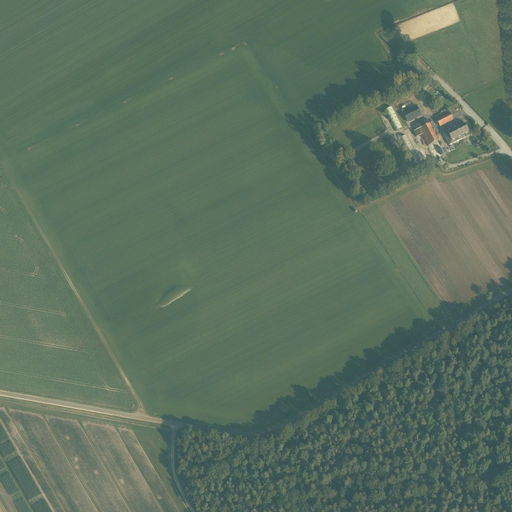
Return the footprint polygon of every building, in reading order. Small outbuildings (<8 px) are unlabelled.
[(406,122),(421,115),(416,106),(402,113),(406,122)] [(395,132),(403,128),(392,108),(385,111),(395,132)] [(440,127),(453,120),(448,110),(434,117),(440,127)] [(438,141),(427,119),(413,126),(416,131),(414,132),(417,138),(422,135),(427,146),(438,141)] [(469,132),(465,124),(457,128),(456,125),(448,129),(450,134),(455,132),(455,134),(459,132),(461,136),(469,132)] [(450,134),(448,129),(442,132),(449,146),(463,139),(461,136),(459,132),(455,134),(455,132),(450,134)] [(399,139),(411,164),(418,160),(406,136),(399,139)]
